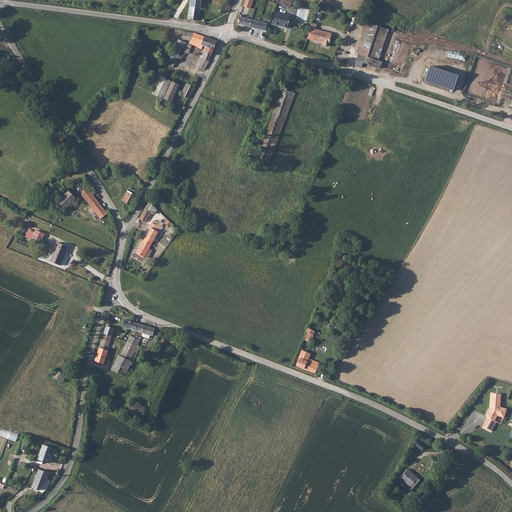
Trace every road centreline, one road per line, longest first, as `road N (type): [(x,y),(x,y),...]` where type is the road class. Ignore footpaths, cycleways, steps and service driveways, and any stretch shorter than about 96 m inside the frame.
road 1 (tertiary): [(119,295),(140,314),(378,406),(471,453),(511,485)]
road 2 (unclassified): [(226,33),(511,129)]
road 3 (unclassified): [(119,295),(100,319),(86,367),(70,464),(29,511)]
road 4 (tertiary): [(0,27),(121,231)]
road 5 (unclassified): [(0,2),(226,33)]
road 6 (unclassified): [(121,231),(226,33)]
